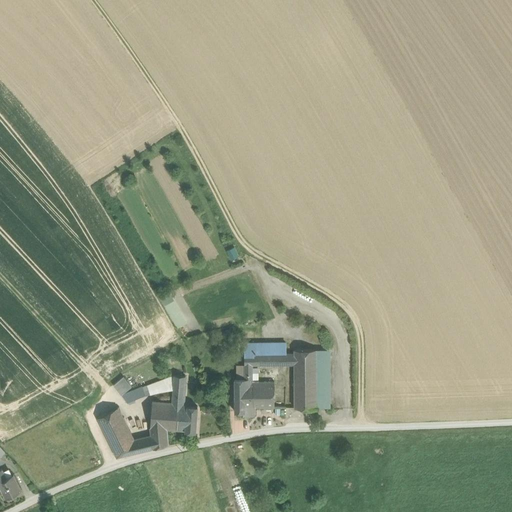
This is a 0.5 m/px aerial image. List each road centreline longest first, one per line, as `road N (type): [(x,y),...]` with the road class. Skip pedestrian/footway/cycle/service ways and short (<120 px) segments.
road 1 (track): [(361,428),(355,319),(239,238),(177,122),(92,0)]
road 2 (unclassified): [(511,423),(289,431),(109,467),(12,511)]
road 3 (track): [(111,394),(0,275)]
